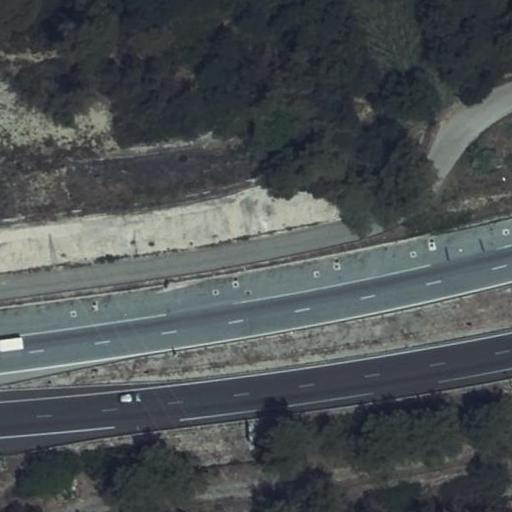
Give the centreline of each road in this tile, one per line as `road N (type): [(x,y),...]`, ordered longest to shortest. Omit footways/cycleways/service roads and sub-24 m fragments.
road 1 (residential): [(511,102),(473,121),(400,213),(330,239),(0,289)]
road 2 (motorway): [(511,263),(303,310),(0,356)]
road 3 (motorway): [(0,419),(189,402),(511,351)]
